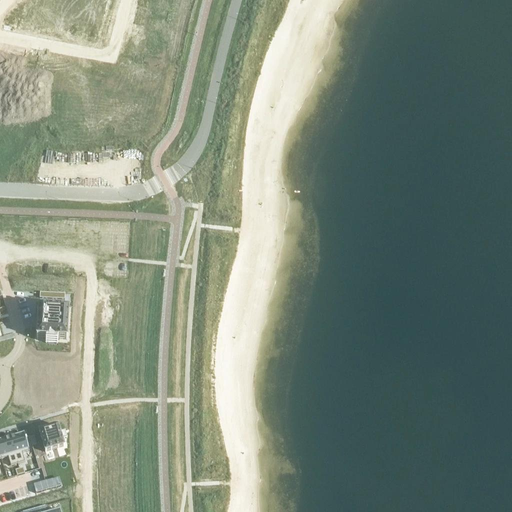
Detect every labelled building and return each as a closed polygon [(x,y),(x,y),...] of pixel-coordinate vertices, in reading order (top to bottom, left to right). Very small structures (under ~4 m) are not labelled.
[(40,0),(30,0),(30,5),(47,9),(49,2),(40,0)] [(30,5),(28,12),(45,16),(47,9),(30,5)] [(28,12),(26,19),(44,23),(45,16),(28,12)] [(92,14),(89,26),(108,31),(112,19),(92,14)] [(26,19),(24,26),(42,31),(44,23),(26,19)] [(24,26),(23,33),(40,38),(42,31),(24,26)] [(89,26),(86,38),(105,43),(108,31),(89,26)] [(38,310),(38,318),(38,319),(37,328),(37,329),(37,330),(37,338),(36,339),(38,339),(46,340),(47,340),(57,340),(58,341),(58,340),(66,341),(67,341),(67,340),(67,332),(67,331),(68,321),(68,320),(68,312),(69,312),(69,311),(68,311),(67,311),(59,310),(58,310),(48,310),(47,309),(47,310),(39,309),(38,309),(38,310)] [(46,430),(39,432),(39,434),(40,434),(40,436),(42,441),(43,443),(42,443),(44,448),(45,450),(44,450),(45,452),(47,452),(47,451),(49,451),(52,450),(56,449),(59,448),(62,447),(63,447),(63,445),(62,442),(61,438),(60,435),(59,431),(58,428),(57,426),(56,427),(53,428),(50,429),(46,430)] [(23,435),(10,439),(17,465),(24,463),(21,452),(28,450),(24,434),(23,435)] [(0,441),(0,457),(0,458),(7,456),(10,467),(17,465),(10,439),(0,441)] [(54,489),(51,480),(46,482),(48,491),(54,489)]
